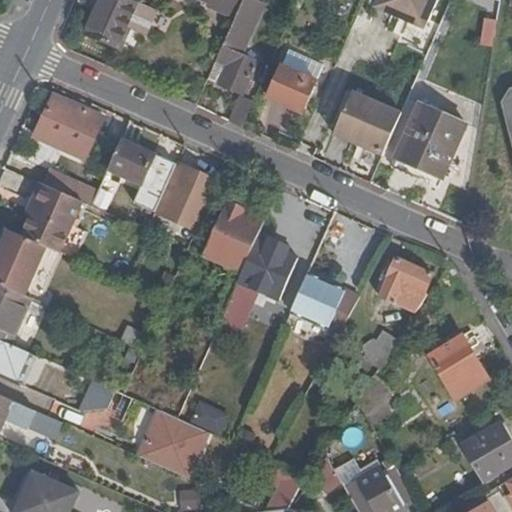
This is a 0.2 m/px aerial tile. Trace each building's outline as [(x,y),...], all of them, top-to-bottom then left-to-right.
[(133,0),(100,0),(85,35),(118,50),(128,28),(147,36),(158,11),(155,10),(140,3),(133,0)] [(166,0),(187,9),(190,0),(166,0)] [(196,0),(208,5),(208,7),(235,19),(243,0),(196,0)] [(243,0),(235,19),(208,79),(243,94),(249,79),(255,66),(256,63),(242,56),(266,4),(256,0),(243,0)] [(378,0),(376,6),(408,20),(411,14),(379,0),(378,0)] [(379,0),(411,14),(408,20),(425,27),(436,0),(379,0)] [(496,46),(501,19),(488,16),(483,44),(496,46)] [(303,111),(316,79),(283,65),(269,97),(303,111)] [(249,79),(261,84),(267,71),(255,66),(249,79)] [(511,87),(510,88),(501,102),(511,145),(511,87)] [(368,148),(383,155),(402,112),(353,91),(337,127),(370,142),(368,148)] [(100,119),(53,98),(34,138),(82,160),(100,119)] [(240,101),(230,121),(243,127),(252,106),(240,101)] [(394,159),(427,173),(442,180),(466,125),(419,105),(394,159)] [(334,133),(368,148),(370,142),(337,127),(334,133)] [(153,154),(122,140),(108,171),(140,184),(153,154)] [(424,180),(427,173),(394,159),(392,165),(424,180)] [(171,196),(184,166),(177,163),(165,193),(171,196)] [(218,181),(184,166),(171,196),(205,211),(218,181)] [(50,172),(43,186),(73,199),(79,185),(50,172)] [(43,186),(39,184),(23,216),(29,219),(20,239),(43,249),(60,256),(82,203),(73,199),(43,186)] [(96,199),(92,208),(106,214),(110,205),(96,199)] [(248,209),(229,201),(213,237),(251,254),(257,239),(266,221),(246,212),(248,209)] [(0,249),(0,286),(22,297),(43,249),(20,239),(7,233),(0,249)] [(300,257),(257,239),(251,254),(217,334),(239,343),(260,292),(282,301),(300,257)] [(33,301),(39,304),(60,256),(43,249),(22,297),(33,301)] [(415,313),(427,295),(424,294),(432,273),(395,258),(393,264),(388,262),(376,291),(380,292),(379,298),(415,313)] [(309,271),(292,311),(328,327),(346,288),(309,271)] [(0,341),(13,347),(33,301),(22,297),(0,286),(0,341)] [(375,346),(388,354),(397,340),(383,332),(375,346)] [(488,382),(462,336),(430,355),(456,400),(488,382)] [(13,347),(0,341),(0,376),(19,385),(32,355),(14,347),(13,347)] [(366,360),(378,368),(388,354),(375,346),(366,360)] [(98,382),(92,394),(112,403),(118,391),(98,382)] [(26,428),(34,411),(0,395),(0,433),(6,419),(26,428)] [(223,436),(234,417),(204,399),(193,417),(223,436)] [(362,411),(371,424),(392,413),(384,399),(362,411)] [(178,420),(148,407),(128,453),(174,473),(195,427),(178,420)] [(511,465),(511,445),(499,423),(462,445),(483,483),(511,465)] [(339,482),(326,459),(317,474),(328,491),(339,482)] [(344,489),(357,511),(400,511),(405,510),(380,468),(344,489)] [(32,471),(13,511),(71,511),(80,493),(32,471)] [(204,511),(205,489),(183,488),(182,510),(204,511)]
